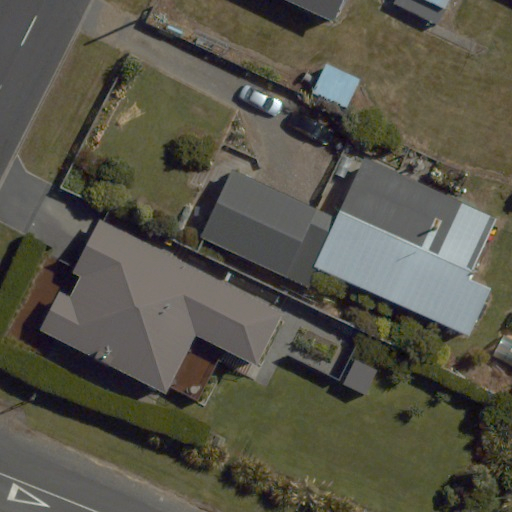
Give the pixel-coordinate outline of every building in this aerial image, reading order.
[(345,38),(286,0),(273,0),(243,47),(310,91),(345,38)] [(293,0),(334,19),(343,0),(293,0)] [(231,167),(199,236),(283,275),(315,206),(231,167)] [(473,280),(342,229),(296,346),(470,414),(490,362),(447,345),(473,280)] [(267,379),(89,289),(33,399),(159,462),(186,408),(253,442),(267,379)]
